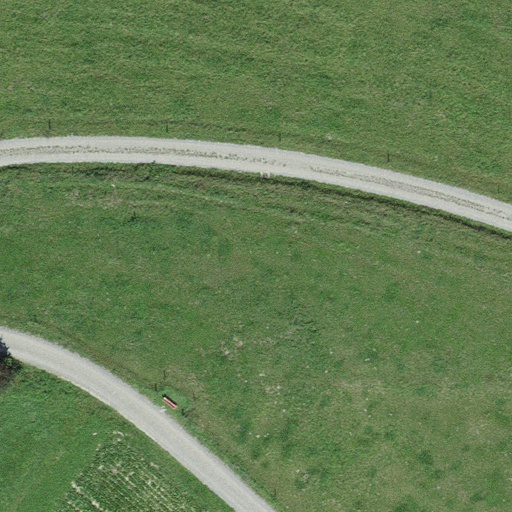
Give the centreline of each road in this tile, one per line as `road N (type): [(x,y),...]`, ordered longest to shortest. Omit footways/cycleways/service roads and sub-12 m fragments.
road 1 (track): [(0,150),(103,143),(279,158),(438,188),(511,214)]
road 2 (track): [(0,336),(50,351),(107,383),(261,511)]
